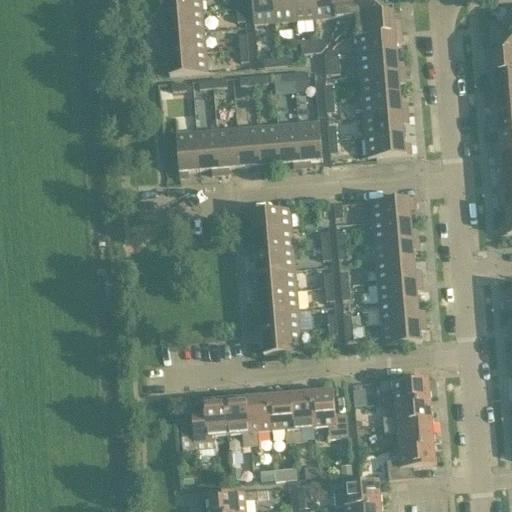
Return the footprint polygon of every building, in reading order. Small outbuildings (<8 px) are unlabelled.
[(158,10),(158,19),(203,15),(201,0),(162,0),(164,9),(158,10)] [(235,0),(236,12),(245,11),(243,0),(235,0)] [(251,0),(254,28),(275,26),(272,0),(251,0)] [(272,0),(275,26),(295,25),(292,0),(272,0)] [(292,0),(295,25),(315,23),(313,0),(292,0)] [(313,0),(315,23),(336,21),(334,0),(313,0)] [(334,0),(336,21),(355,20),(353,0),(334,0)] [(353,0),(355,20),(371,1),(369,0),(353,0)] [(371,1),(355,20),(394,16),(393,8),(381,9),(381,10),(371,1)] [(238,26),(246,25),(245,11),(236,12),(238,26)] [(165,27),(166,39),(204,35),(203,15),(158,19),(159,28),(165,27)] [(355,20),(357,39),(395,35),(394,16),(355,20)] [(161,50),(162,59),(206,56),(204,35),(166,39),(167,50),(161,50)] [(357,39),(359,60),(397,57),(396,46),(402,46),(401,35),(395,35),(357,39)] [(239,39),(240,53),(248,52),(247,38),(239,39)] [(492,48),(492,56),(511,54),(511,38),(504,48),(503,47),(492,48)] [(301,44),(302,58),(316,57),(315,43),(301,44)] [(315,43),(316,57),(321,57),(328,49),(320,43),(315,43)] [(241,66),(249,66),(248,52),(240,53),(241,66)] [(331,52),(325,60),(325,63),(339,63),(339,58),(331,52)] [(492,56),(494,76),(511,74),(511,54),(492,56)] [(279,71),(278,63),(276,63),(275,55),(265,56),(266,64),(264,64),(265,72),(279,71)] [(208,77),(206,56),(162,59),(163,68),(168,68),(169,80),(208,77)] [(359,60),(360,80),(405,77),(404,66),(398,67),(397,57),(359,60)] [(278,63),(279,71),(292,69),(292,61),(278,63)] [(325,63),(326,79),(340,78),(339,63),(325,63)] [(495,86),(496,96),(511,94),(511,74),(494,76),(488,76),(489,87),(495,86)] [(294,77),(295,85),(309,84),(308,76),(294,77)] [(281,86),(295,85),(294,77),(280,78),(281,86)] [(360,80),(362,101),(400,97),(400,87),(406,86),(405,77),(360,80)] [(253,81),(254,89),(268,88),(267,79),(253,81)] [(240,90),(254,89),(253,81),(239,82),(240,90)] [(212,84),(213,92),(227,91),(226,83),(212,84)] [(199,93),(213,92),(212,84),(199,85),(199,93)] [(172,88),(172,96),(186,94),(186,86),(172,88)] [(324,90),(326,103),(334,103),(332,89),(324,90)] [(491,107),(491,117),(511,115),(511,94),(496,96),(496,107),(491,107)] [(362,101),(364,121),(408,117),(407,107),(401,107),(400,97),(362,101)] [(326,103),(327,117),(335,116),(334,103),(326,103)] [(498,127),(499,137),(511,136),(511,115),(491,117),(492,128),(498,127)] [(364,121),(365,141),(404,138),(403,128),(409,127),(408,117),(364,121)] [(298,128),(302,172),(311,171),(311,165),(323,164),(319,126),(298,128)] [(278,129),(282,168),(293,167),(293,173),(302,172),(298,128),(278,129)] [(258,131),(262,175),(271,175),(270,169),(282,168),(278,129),(258,131)] [(328,130),(329,143),(337,143),(336,130),(328,130)] [(238,133),(241,171),(252,170),(253,176),(262,175),(258,131),(238,133)] [(217,135),(221,179),(230,178),(229,172),(241,171),(238,133),(217,135)] [(197,136),(200,175),(212,174),(212,180),(221,179),(217,135),(197,136)] [(189,175),(200,175),(197,136),(176,138),(180,182),(189,181),(189,175)] [(494,148),(495,159),(511,158),(511,136),(499,137),(500,147),(494,148)] [(405,148),(404,138),(365,141),(367,162),(412,158),(411,148),(405,148)] [(329,143),(330,158),(338,157),(337,143),(329,143)] [(502,168),(502,177),(511,176),(511,158),(495,159),(496,168),(502,168)] [(497,189),(498,199),(511,197),(511,176),(502,177),(503,188),(497,189)] [(505,208),(506,219),(511,218),(511,197),(498,199),(499,209),(505,208)] [(371,206),(373,227),(411,224),(410,213),(416,213),(415,202),(371,206)] [(344,222),(342,208),(334,209),(336,223),(344,222)] [(320,224),(327,224),(326,210),(318,210),(320,224)] [(253,225),(254,237),(292,233),(290,213),(246,216),(247,226),(253,225)] [(511,239),(511,218),(506,219),(507,229),(501,229),(502,240),(511,239)] [(373,227),(374,247),(419,243),(418,233),(412,234),(411,224),(373,227)] [(249,249),(249,257),(293,254),(292,233),(254,237),(255,248),(249,249)] [(337,236),(338,250),(346,249),(345,236),(337,236)] [(321,238),(322,252),(330,251),(329,237),(321,238)] [(374,247),(376,267),(414,264),(413,254),(419,254),(419,243),(374,247)] [(338,250),(339,264),(347,263),(346,249),(338,250)] [(323,265),(331,265),(330,251),(322,252),(323,265)] [(256,266),(257,277),(295,274),(293,254),(249,257),(250,266),(256,266)] [(376,267),(378,288),(422,284),(421,274),(415,274),(414,264),(376,267)] [(252,289),(253,298),(297,295),(295,274),(257,277),(258,289),(252,289)] [(340,277),(341,291),(349,290),(348,276),(340,277)] [(324,278),(325,292),(333,291),(332,278),(324,278)] [(378,288),(380,308),(418,305),(417,295),(423,294),(422,284),(378,288)] [(341,291),(342,304),(350,304),(349,290),(341,291)] [(326,306),(334,305),(333,291),(325,292),(326,306)] [(259,307),(260,318),(299,315),(297,295),(253,298),(253,307),(259,307)] [(380,308),(381,329),(425,325),(425,315),(419,315),(418,305),(380,308)] [(255,330),(256,339),(300,335),(299,315),(260,318),(261,329),(255,330)] [(344,318),(345,332),(362,330),(353,331),(353,330),(360,330),(359,319),(352,320),(352,317),(344,318)] [(328,319),(329,333),(337,332),(336,319),(328,319)] [(426,335),(425,325),(381,329),(383,349),(421,346),(420,335),(426,335)] [(345,332),(346,345),(354,345),(353,340),(363,340),(362,330),(345,332)] [(330,347),(338,346),(337,332),(329,333),(330,347)] [(302,356),(300,335),(256,339),(257,348),(263,347),(264,359),(302,356)] [(394,393),(395,407),(430,403),(428,381),(380,385),(380,394),(394,393)] [(312,396),(314,431),(328,430),(329,444),(349,442),(347,417),(335,418),(334,394),(312,396)] [(290,398),(294,446),(302,446),(301,433),(314,431),(312,396),(290,398)] [(268,400),(271,435),(285,434),(286,447),(294,446),(290,398),(268,400)] [(247,402),(251,450),(259,449),(258,436),(271,435),(268,400),(247,402)] [(225,403),(228,439),(242,437),(243,451),(251,450),(247,402),(225,403)] [(182,455),(196,454),(216,453),(215,440),(228,439),(225,403),(203,405),(204,419),(193,419),(193,423),(180,424),(182,455)] [(383,421),(383,429),(432,425),(430,403),(395,407),(396,420),(383,421)] [(397,436),(399,449),(434,447),(432,425),(383,429),(384,437),(397,436)] [(436,469),(434,447),(399,449),(400,463),(387,464),(388,484),(413,482),(412,471),(436,469)] [(231,472),(232,484),(241,484),(240,472),(231,472)] [(276,475),(277,485),(286,484),(286,474),(276,475)] [(379,485),(331,489),(331,497),(334,497),(335,511),(345,510),(380,507),(379,485)] [(269,494),(258,495),(258,503),(269,502),(269,494)] [(209,499),(210,511),(245,511),(245,504),(258,503),(258,495),(209,499)]
